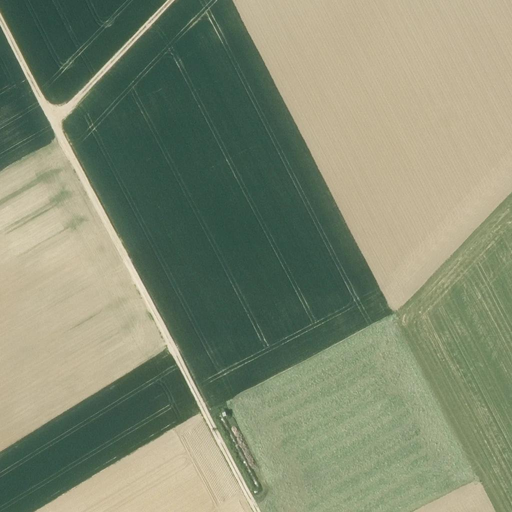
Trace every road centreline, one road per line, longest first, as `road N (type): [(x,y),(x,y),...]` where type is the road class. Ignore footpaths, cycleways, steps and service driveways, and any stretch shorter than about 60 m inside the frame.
road 1 (track): [(0,19),(256,511)]
road 2 (track): [(171,0),(53,121)]
